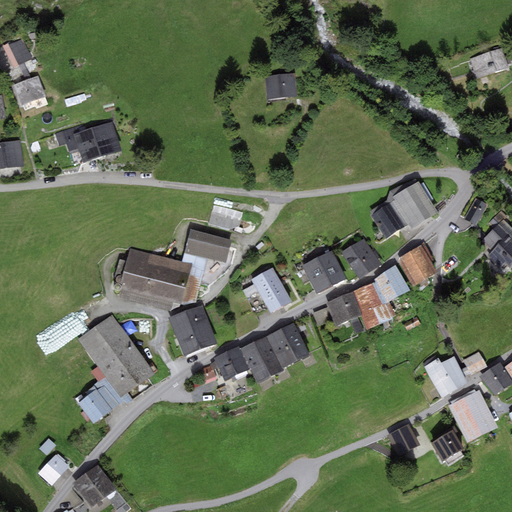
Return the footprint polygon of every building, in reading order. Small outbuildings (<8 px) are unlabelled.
[(16,67),(32,63),(26,40),(10,44),(16,67)] [(511,58),(510,51),(478,61),(484,82),(511,73),(511,58)] [(14,75),(17,86),(32,82),(29,70),(14,75)] [(304,77),(272,81),(274,103),(306,99),(304,77)] [(43,80),(21,89),(29,109),(51,100),(43,80)] [(7,94),(0,95),(0,124),(13,122),(7,94)] [(119,124),(81,137),(91,166),(129,153),(119,124)] [(24,142),(0,146),(0,173),(29,168),(24,142)] [(447,216),(428,185),(398,204),(401,207),(383,218),(397,242),(415,231),(417,234),(447,216)] [(492,209),(484,205),(475,222),(483,226),(492,209)] [(511,230),(506,225),(489,242),(502,255),(500,257),(511,268),(511,230)] [(233,242),(190,231),(184,255),(205,261),(227,266),(233,242)] [(387,267),(370,243),(351,257),(368,281),(387,267)] [(182,263),(128,251),(116,301),(173,314),(175,305),(185,308),(186,305),(195,266),(182,263)] [(443,276),(427,252),(410,263),(426,288),(443,276)] [(195,266),(186,305),(196,306),(205,261),(184,255),(182,263),(195,266)] [(353,284),(338,257),(313,270),(329,298),(353,284)] [(418,294),(402,271),(381,286),(394,307),(418,294)] [(298,306),(279,274),(260,285),(279,317),(298,306)] [(394,307),(381,286),(334,307),(346,331),(370,320),(377,333),(403,323),(394,307)] [(218,344),(201,308),(173,322),(190,357),(218,344)] [(333,311),(319,317),(324,329),(338,323),(333,311)] [(163,377),(117,318),(85,343),(105,368),(97,375),(108,389),(123,408),(163,377)] [(300,327),(274,341),(292,374),(318,360),(300,327)] [(272,342),(248,354),(267,389),(290,377),(272,342)] [(245,352),(222,363),(233,387),(257,376),(245,352)] [(485,352),(470,361),(478,376),(494,366),(485,352)] [(448,358),(432,368),(448,394),(472,380),(459,359),(451,364),(448,358)] [(511,370),(509,366),(491,378),(506,398),(511,393),(511,370)] [(216,370),(204,375),(209,389),(221,384),(216,370)] [(102,426),(123,408),(108,389),(86,408),(102,426)] [(487,390),(456,406),(476,446),(507,430),(487,390)] [(415,427),(398,436),(409,456),(426,446),(415,427)] [(462,431),(439,445),(451,464),(474,451),(462,431)] [(52,440),(44,451),(52,457),(60,446),(52,440)] [(61,457),(44,476),(57,488),(74,469),(61,457)] [(106,466),(80,485),(99,510),(125,491),(106,466)]
